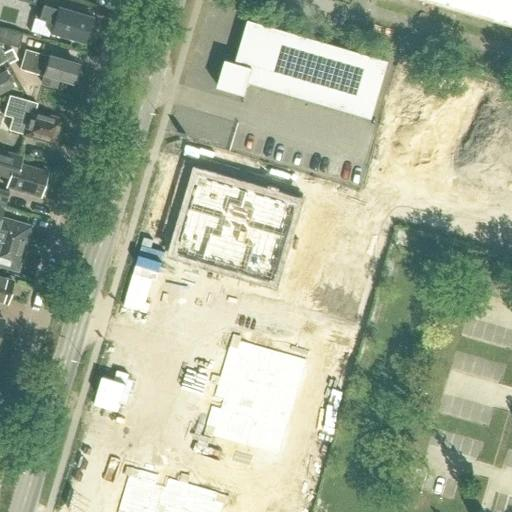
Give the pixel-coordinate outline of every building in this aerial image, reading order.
[(511,0),(421,0),(511,26),(511,0)] [(55,9),(41,5),(37,19),(51,23),(48,33),(82,43),(90,16),(56,7),(55,9)] [(372,119),(389,61),(248,20),(236,62),(226,59),(218,87),(245,95),(249,82),(372,119)] [(0,28),(0,43),(17,48),(21,35),(0,28)] [(48,56),(28,51),(23,67),(42,73),(39,81),(52,85),(55,76),(70,81),(71,77),(74,75),(75,71),(73,68),(75,64),(48,56)] [(15,87),(6,71),(0,74),(0,86),(3,93),(15,87)] [(511,126),(511,101),(481,93),(474,116),(511,126)] [(56,140),(59,130),(57,129),(59,120),(33,113),(36,103),(9,95),(3,115),(12,117),(8,129),(24,134),(23,136),(33,138),(33,136),(53,142),(54,139),(56,140)] [(39,196),(46,171),(18,163),(21,155),(0,149),(0,174),(8,177),(5,186),(39,196)] [(177,238),(174,249),(178,250),(177,252),(213,262),(212,266),(223,269),(225,266),(238,269),(242,271),(273,280),(272,282),(276,283),(280,272),(276,271),(296,204),(200,176),(181,239),(177,238)] [(0,241),(21,247),(23,240),(27,238),(28,233),(26,230),(27,227),(0,218),(0,215),(3,206),(0,205),(0,241)] [(21,247),(0,241),(0,263),(15,268),(16,265),(19,263),(21,258),(19,255),(21,247)] [(11,280),(0,276),(0,301),(5,303),(5,300),(9,298),(11,292),(9,289),(11,280)] [(201,433),(200,437),(211,440),(212,436),(279,456),(307,360),(244,342),(245,338),(234,335),(233,338),(231,338),(221,374),(217,372),(214,384),(218,385),(212,402),(203,433),(201,433)] [(128,476),(117,511),(221,511),(223,508),(227,509),(230,497),(227,496),(227,495),(191,484),(192,481),(181,477),(180,481),(132,467),(132,465),(128,463),(125,475),(128,476)]
